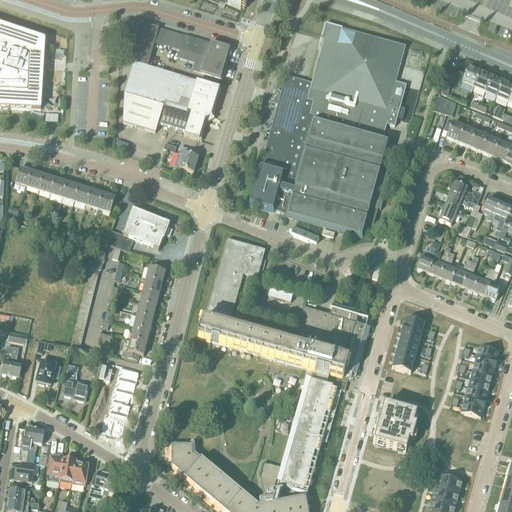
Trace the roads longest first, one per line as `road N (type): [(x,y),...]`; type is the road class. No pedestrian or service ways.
road 1 (tertiary): [(133,474),(208,213)]
road 2 (residential): [(32,0),(72,12),(140,7),(257,42)]
road 3 (residential): [(333,511),(394,288)]
road 4 (residential): [(208,213),(121,177),(0,146)]
road 5 (residential): [(403,260),(384,253),(340,260),(208,213)]
road 6 (residential): [(511,191),(442,161),(430,164),(403,260)]
road 7 (tertiary): [(208,213),(257,42)]
road 8 (secondary): [(511,68),(350,0)]
road 9 (residential): [(474,511),(511,372)]
road 10 (residential): [(133,474),(15,404)]
road 11 (residential): [(511,336),(394,288)]
